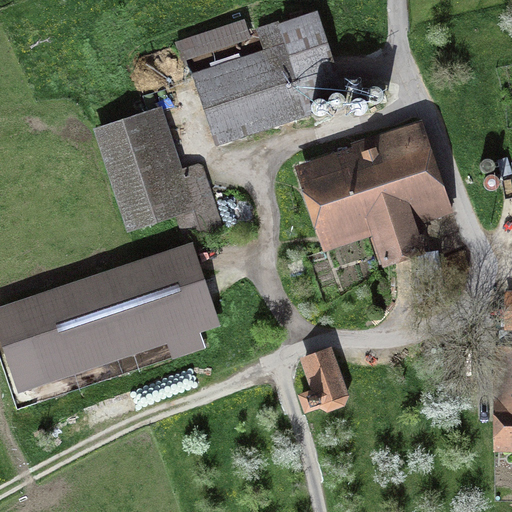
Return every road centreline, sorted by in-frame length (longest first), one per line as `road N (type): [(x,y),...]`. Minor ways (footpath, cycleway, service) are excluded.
road 1 (residential): [(397,0),(405,63),(478,274),(464,307),(444,323),(401,338),(335,340),(279,361)]
road 2 (track): [(279,361),(0,492)]
road 3 (track): [(0,293),(178,239)]
